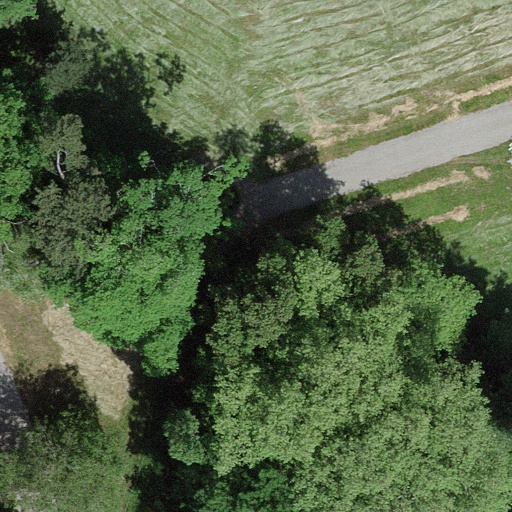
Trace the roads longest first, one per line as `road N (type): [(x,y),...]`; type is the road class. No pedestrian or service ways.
road 1 (residential): [(511,116),(383,158),(259,212),(184,302),(98,511)]
road 2 (tertiary): [(0,392),(39,511)]
